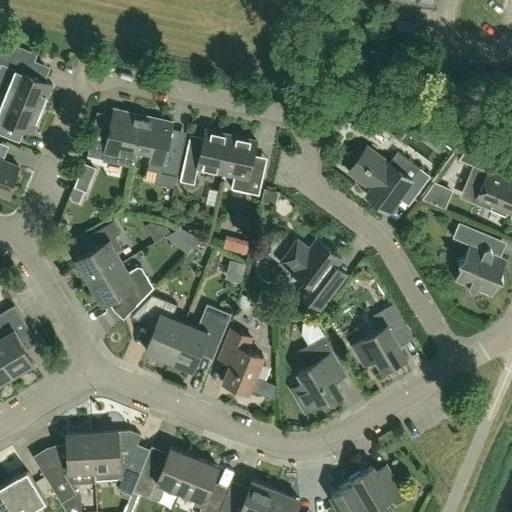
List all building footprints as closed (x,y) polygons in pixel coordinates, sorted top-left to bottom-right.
[(432,14),(434,3),(409,0),(401,0),(400,9),(432,14)] [(8,50),(0,69),(0,90),(42,108),(52,84),(27,73),(33,60),(8,50)] [(32,132),(42,108),(0,90),(0,133),(2,135),(8,122),(32,132)] [(120,144),(136,148),(143,115),(114,109),(109,128),(94,125),(87,155),(103,158),(104,151),(118,155),(120,144)] [(173,122),(143,115),(136,148),(151,151),(147,168),(158,171),(155,182),(174,187),(182,150),(167,147),(173,122)] [(223,172),(231,134),(206,129),(200,156),(186,153),(180,180),(194,183),(198,166),(223,172)] [(256,140),(231,134),(223,172),(234,174),(231,188),(259,194),(265,166),(251,163),(256,140)] [(366,194),(388,210),(403,190),(413,198),(430,174),(398,150),(390,161),(367,145),(348,171),(371,187),(366,194)] [(511,180),(495,173),(500,160),(465,146),(460,159),(476,166),(465,193),(492,205),(490,209),(506,215),(507,211),(511,212),(511,180)] [(0,192),(6,195),(18,166),(0,158),(0,192)] [(121,232),(114,220),(90,234),(97,246),(76,258),(89,281),(122,261),(116,251),(122,248),(115,236),(121,232)] [(501,272),(507,258),(493,252),(490,246),(487,244),(491,234),(459,221),(453,236),(470,243),(464,257),(458,259),(461,265),(455,279),(469,285),(471,291),(477,289),(492,295),(498,280),(503,278),(501,272)] [(196,233),(185,242),(193,251),(204,242),(196,233)] [(229,247),(250,252),(252,240),(231,235),(229,247)] [(347,273),(336,264),(341,257),(317,239),(311,247),(298,237),(280,261),(317,289),(309,300),(320,309),(347,273)] [(154,287),(147,276),(142,267),(138,266),(128,271),(122,261),(89,281),(103,303),(123,291),(126,296),(136,305),(154,287)] [(376,275),(364,267),(357,276),(369,285),(376,275)] [(169,359),(184,322),(172,317),(177,304),(152,294),(131,315),(155,325),(145,349),(169,359)] [(379,328),(364,337),(352,344),(364,364),(376,357),(383,369),(406,356),(390,330),(404,322),(393,303),(371,316),(379,328)] [(15,304),(0,312),(0,324),(1,326),(0,326),(0,355),(11,375),(34,361),(18,335),(29,328),(15,304)] [(197,327),(184,322),(169,359),(177,362),(176,366),(192,373),(203,345),(216,350),(231,313),(213,306),(209,317),(202,314),(197,327)] [(321,318),(308,325),(316,339),(328,331),(321,318)] [(231,328),(222,352),(219,359),(231,364),(224,381),(225,381),(225,387),(236,391),(240,388),(248,391),(263,355),(247,348),(251,337),(231,328)] [(347,375),(340,363),(324,335),(297,351),(306,366),(298,371),(304,381),(291,388),(305,411),(323,401),(325,404),(342,394),(335,382),(347,375)] [(0,381),(11,375),(0,355),(0,381)] [(140,434),(131,429),(92,431),(95,469),(120,468),(126,470),(118,489),(123,491),(121,497),(128,500),(130,496),(131,496),(143,465),(130,459),(140,434)] [(95,469),(92,431),(66,433),(68,458),(44,473),(61,502),(77,493),(65,473),(69,471),(95,469)] [(145,461),(143,465),(131,496),(137,499),(139,493),(158,501),(163,489),(167,491),(169,486),(180,491),(194,456),(170,446),(161,468),(145,461)] [(210,488),(219,466),(194,456),(180,491),(204,500),(199,511),(219,511),(226,495),(210,488)] [(406,498),(395,480),(385,464),(375,470),(372,465),(350,478),(352,482),(352,481),(370,510),(391,498),(393,502),(397,503),(406,498)] [(27,469),(2,484),(17,509),(23,506),(26,511),(27,511),(46,501),(27,469)] [(266,511),(276,489),(252,479),(243,501),(226,495),(219,511),(266,511)] [(370,510),(352,481),(352,482),(331,494),(336,503),(331,506),(329,511),(371,511),(370,510)] [(0,511),(12,511),(17,509),(2,484),(0,485),(0,511)] [(294,511),(300,499),(276,489),(266,511),(294,511)]
